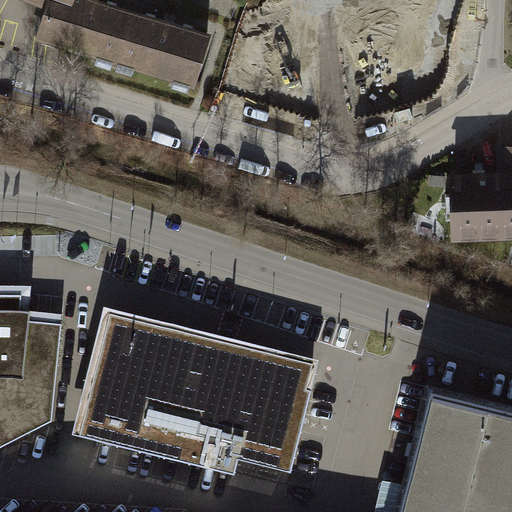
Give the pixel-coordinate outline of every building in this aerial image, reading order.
[(93,0),(43,0),(34,33),(114,56),(127,10),(93,0)] [(385,0),(354,93),(394,107),(448,87),(451,0),(385,0)] [(208,34),(127,10),(114,56),(194,80),(208,34)] [(247,81),(304,95),(317,40),(260,26),(247,81)] [(511,145),(496,146),(497,170),(500,233),(511,232),(511,145)] [(497,170),(451,172),(453,235),(500,233),(497,170)] [(0,445),(53,421),(62,323),(19,316),(21,284),(0,283),(0,445)] [(287,481),(317,355),(104,301),(74,431),(287,481)] [(511,511),(511,408),(430,389),(400,511),(511,511)]
